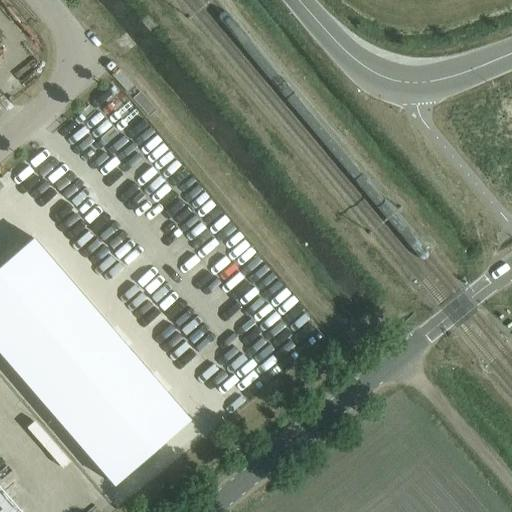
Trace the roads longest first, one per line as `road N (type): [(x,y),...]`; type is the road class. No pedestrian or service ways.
road 1 (tertiary): [(206,511),(511,268)]
road 2 (tertiary): [(511,52),(438,80),(393,80),(360,63),(297,0)]
road 3 (unclassified): [(0,141),(93,59),(44,0)]
road 4 (track): [(511,490),(399,356)]
